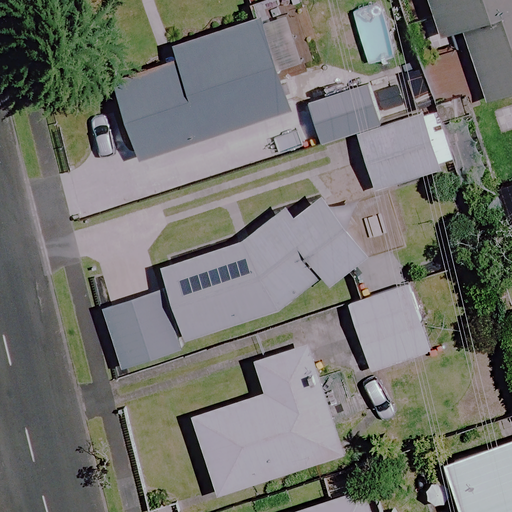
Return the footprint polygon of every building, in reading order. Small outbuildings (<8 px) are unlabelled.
[(511,88),(511,0),(436,0),(447,31),(469,24),(492,95),(511,88)] [(294,110),(263,21),(171,53),(174,62),(113,83),(140,162),(294,110)] [(380,126),(368,87),(308,105),(320,144),(380,126)] [(456,165),(438,110),(358,136),(376,191),(456,165)] [(165,267),(190,341),(278,311),(322,276),(332,289),(378,252),(328,189),(278,229),(165,267)] [(424,282),(348,306),(369,375),(445,352),(424,282)] [(182,351),(163,290),(101,310),(121,371),(182,351)] [(345,453),(309,343),(257,360),(267,393),(193,417),(219,495),(345,453)] [(511,511),(511,437),(446,459),(463,511),(511,511)] [(377,511),(370,490),(299,511),(377,511)]
